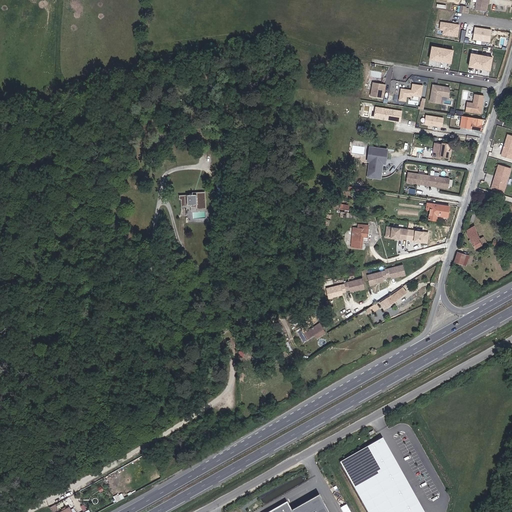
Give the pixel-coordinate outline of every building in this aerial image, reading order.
[(482,14),(484,1),(486,1),(485,0),(473,0),(471,12),(482,14)] [(442,30),(442,35),(459,36),(460,23),(440,21),(439,30),(442,30)] [(472,40),(491,41),(491,28),(473,27),(472,40)] [(430,45),(427,59),(452,64),(454,50),(430,45)] [(491,70),(494,57),(469,52),(466,65),(491,70)] [(386,98),(388,83),(374,81),(372,96),(386,98)] [(400,100),(408,101),(409,99),(419,101),(420,97),(424,97),(426,84),(414,83),(413,89),(402,87),(400,100)] [(433,84),(431,102),(443,104),(444,96),(452,97),(453,87),(433,84)] [(469,101),(467,111),(483,114),(487,95),(476,93),(474,102),(469,101)] [(386,115),(387,112),(374,110),(372,120),(398,124),(399,113),(394,113),(393,116),(386,115)] [(446,127),(447,116),(427,114),(427,125),(446,127)] [(479,121),(459,118),(458,129),(478,132),(479,121)] [(506,158),(511,139),(511,137),(503,135),(500,144),(501,145),(500,147),(499,147),(497,155),(506,158)] [(440,147),(433,146),(430,160),(438,161),(438,159),(447,161),(448,154),(446,153),(447,147),(440,146),(440,147)] [(383,166),(385,153),(372,151),(370,164),(374,165),(374,168),(370,168),(368,168),(367,179),(378,181),(380,169),(377,169),(378,165),(383,166)] [(500,187),(506,168),(496,165),(492,180),(490,179),(488,183),(500,187)] [(446,190),(447,181),(406,176),(405,185),(446,190)] [(200,185),(191,185),(190,195),(200,195),(200,194),(206,194),(206,197),(214,198),(215,184),(206,184),(206,185),(202,185),(202,184),(200,184),(200,185)] [(352,197),(364,198),(365,192),(352,190),(352,197)] [(437,216),(447,217),(449,207),(436,206),(434,219),(437,220),(437,216)] [(355,222),(360,223),(361,216),(348,214),(346,224),(351,224),(351,219),(355,220),(355,222)] [(475,245),(486,238),(484,233),(479,235),(474,223),(468,227),(468,232),(475,245)] [(386,238),(430,242),(431,231),(387,226),(386,238)] [(362,237),(366,237),(366,232),(358,232),(353,231),(353,244),(362,244),(362,242),(362,237)] [(459,264),(465,265),(468,252),(457,249),(455,259),(460,261),(459,264)] [(391,281),(391,280),(395,279),(395,281),(405,278),(405,279),(410,277),(407,267),(389,273),(371,279),(374,289),(378,287),(388,284),(388,282),(391,281)] [(351,294),(354,293),(355,295),(365,292),(365,293),(370,292),(367,282),(349,287),(349,288),(331,293),(334,303),(338,302),(338,301),(348,298),(347,296),(351,295),(351,294)] [(390,296),(394,302),(407,293),(404,287),(390,296)] [(370,314),(381,307),(378,303),(367,309),(370,314)] [(338,320),(343,318),(339,310),(334,313),(338,320)] [(399,330),(404,339),(409,336),(408,334),(419,328),(415,321),(399,330)] [(317,339),(328,333),(322,323),(310,330),(307,324),(297,330),(304,342),(316,336),(317,339)] [(246,373),(255,370),(251,359),(247,359),(248,362),(243,364),(246,373)] [(320,359),(310,365),(311,367),(309,368),(313,375),(314,374),(316,378),(327,372),(320,359)] [(424,511),(383,438),(341,462),(368,511),(424,511)] [(325,511),(317,497),(289,511),(285,504),(272,511),(325,511)]
